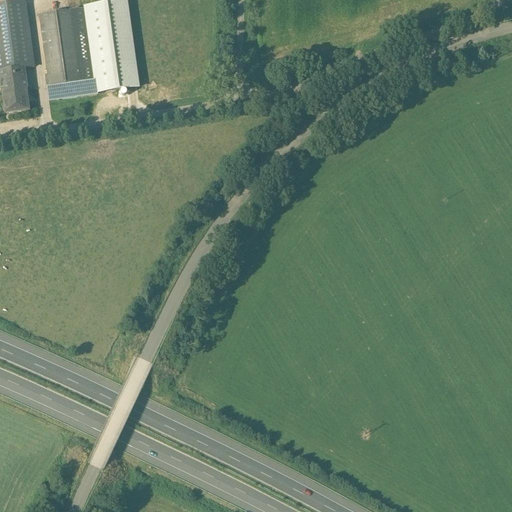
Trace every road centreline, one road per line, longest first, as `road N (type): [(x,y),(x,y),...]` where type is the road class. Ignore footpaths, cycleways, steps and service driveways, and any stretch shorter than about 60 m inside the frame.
road 1 (unclassified): [(78,511),(174,305),(283,156),(415,66),(511,28)]
road 2 (motorway): [(352,511),(0,340)]
road 3 (motorway): [(0,374),(291,511)]
road 4 (unclassified): [(511,0),(288,91),(240,99)]
road 5 (unclassified): [(240,99),(0,139)]
